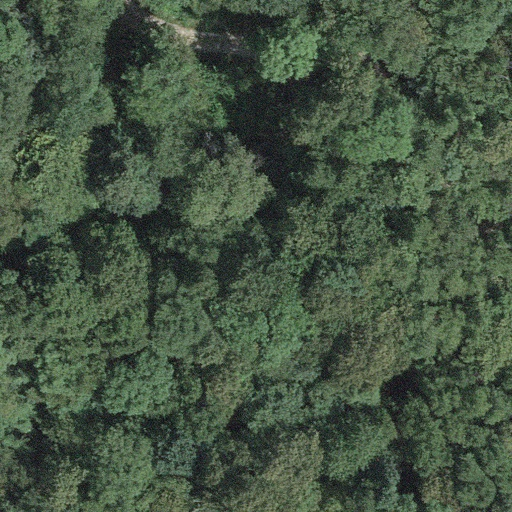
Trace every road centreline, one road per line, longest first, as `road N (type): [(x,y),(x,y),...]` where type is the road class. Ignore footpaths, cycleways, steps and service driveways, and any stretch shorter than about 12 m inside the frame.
road 1 (track): [(511,272),(350,61),(256,59)]
road 2 (track): [(256,59),(131,29),(122,0)]
